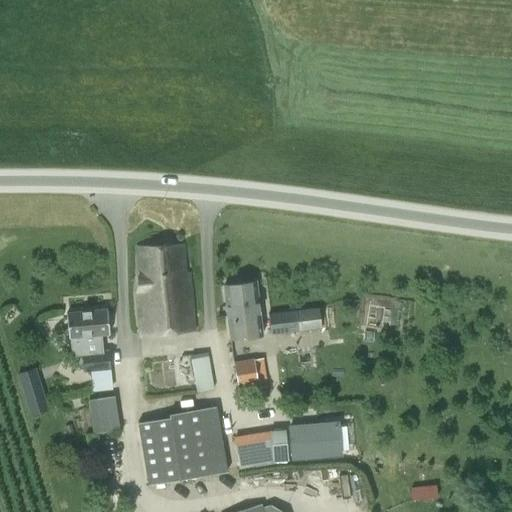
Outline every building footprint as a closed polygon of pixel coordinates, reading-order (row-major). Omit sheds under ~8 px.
[(138,275),(136,291),(140,334),(195,331),(191,273),(186,273),(185,244),(137,247),(138,275)] [(230,339),(262,335),(256,281),(224,285),(230,339)] [(271,334),(321,327),(318,308),(268,314),(271,334)] [(109,334),(107,310),(66,313),(69,338),(71,337),(73,355),(83,354),(102,352),(100,334),(109,334)] [(83,354),(84,371),(108,368),(107,352),(102,352),(83,354)] [(191,355),(197,392),(213,389),(207,353),(191,355)] [(254,360),(234,363),(238,385),(257,382),(266,381),(265,374),(263,358),(254,360)] [(48,411),(34,368),(17,373),(31,416),(48,411)] [(94,434),(119,430),(114,396),(89,400),(94,434)] [(169,418),(138,423),(148,485),(227,472),(216,407),(169,415),(169,418)] [(327,427),(325,411),(285,415),(286,431),(327,427)] [(435,485),(410,488),(412,499),(436,496),(435,485)]
